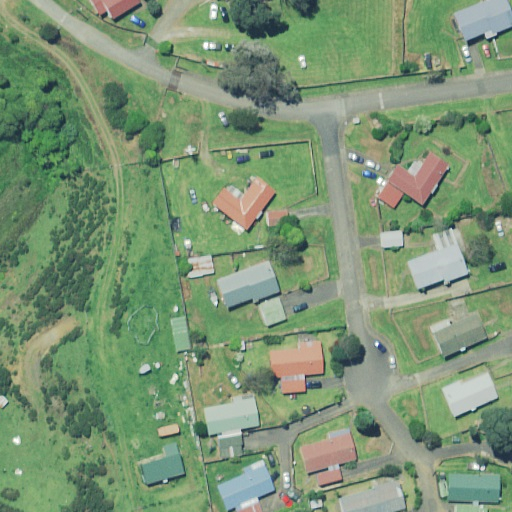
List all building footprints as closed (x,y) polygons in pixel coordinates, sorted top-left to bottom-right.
[(141,2),(139,0),(90,0),(101,16),(108,11),(112,20),(141,2)] [(511,25),(511,13),(507,0),(485,0),(454,13),(466,41),(484,33),(486,39),(497,35),(497,32),(511,25)] [(422,205),(450,165),(430,152),(414,176),(399,164),(378,198),(395,209),(403,192),(422,205)] [(231,182),(214,204),(247,229),(277,194),(260,176),(245,194),(231,182)] [(267,212),(268,227),(289,224),(286,209),(267,212)] [(468,275),(451,227),(431,233),(438,251),(406,262),(418,290),(444,280),(444,285),(450,285),(451,281),(468,275)] [(402,246),(402,231),(383,232),(379,232),(382,248),(402,246)] [(215,273),(210,253),(184,259),(187,279),(215,273)] [(280,292),(269,261),(217,279),(228,308),(253,298),(253,303),(259,303),(259,299),(280,292)] [(288,320),(278,297),(258,305),(267,326),(288,320)] [(488,339),(477,311),(434,332),(444,358),(488,339)] [(190,349),(184,317),(170,320),(175,351),(190,349)] [(299,350),(270,351),(271,376),(281,377),(282,394),(306,392),(305,375),(323,374),(323,342),(298,343),(299,350)] [(498,398),(488,372),(464,383),(463,379),(442,388),(455,419),(498,398)] [(241,433),(241,428),(261,425),(254,393),(234,396),(235,403),(204,407),(210,437),(221,432),(221,435),(217,437),(220,460),(244,453),(241,433)] [(343,481),(339,463),(358,460),(349,428),(328,433),(330,439),(300,446),(308,474),(328,467),(328,472),(317,474),(319,487),(343,481)] [(185,474),(178,443),(164,446),(167,456),(141,464),(147,486),(185,474)] [(276,489),(263,459),(243,469),(246,473),(218,485),(227,511),(234,507),(235,511),(262,511),(257,497),(276,489)] [(500,503),(500,474),(449,473),(449,501),(472,501),(472,505),(455,504),(454,511),(488,511),(489,505),(479,505),(479,501),(500,503)] [(395,511),(406,509),(398,480),(339,498),(341,511),(395,511)] [(320,495),(308,499),(312,511),(324,507),(320,495)]
